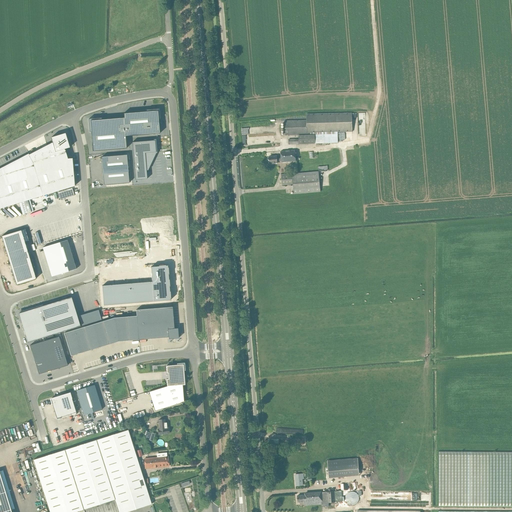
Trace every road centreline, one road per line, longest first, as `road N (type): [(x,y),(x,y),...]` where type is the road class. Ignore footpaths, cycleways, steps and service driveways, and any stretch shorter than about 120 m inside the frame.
road 1 (unclassified): [(263,511),(221,0)]
road 2 (tertiary): [(227,344),(197,0)]
road 3 (unclassified): [(194,352),(166,91)]
road 4 (unclassified): [(3,302),(90,276),(72,114)]
road 5 (unclassified): [(0,110),(55,79),(168,38)]
road 6 (unclassified): [(194,352),(146,356),(30,391)]
road 7 (unclassified): [(208,511),(194,352)]
road 8 (tertiary): [(241,508),(228,356)]
road 9 (track): [(367,140),(379,91),(372,0)]
